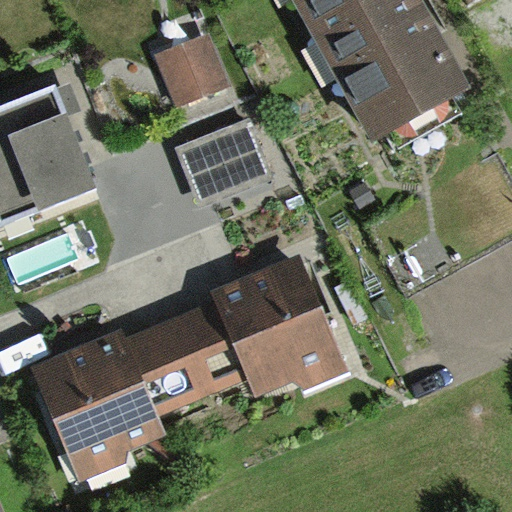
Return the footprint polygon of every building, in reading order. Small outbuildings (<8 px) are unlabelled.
[(297,0),(372,139),(468,87),(421,0),(297,0)] [(206,38),(153,61),(176,114),(230,87),(206,38)] [(57,97),(0,119),(0,232),(90,201),(57,97)] [(248,126),(175,156),(200,216),(276,187),(248,126)] [(295,258),(163,314),(198,394),(238,377),(250,405),(341,366),(295,258)] [(163,314),(30,371),(77,480),(155,446),(143,418),(198,394),(163,314)]
